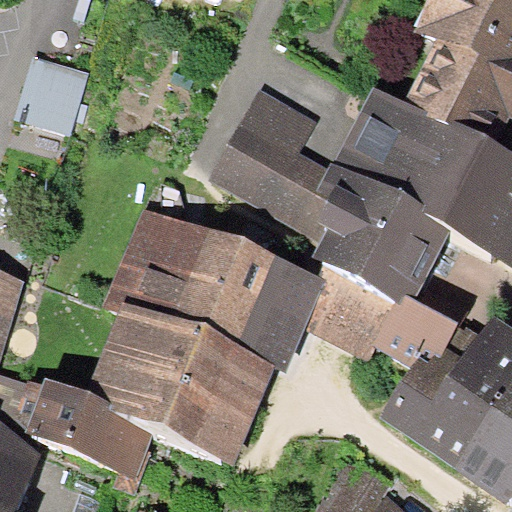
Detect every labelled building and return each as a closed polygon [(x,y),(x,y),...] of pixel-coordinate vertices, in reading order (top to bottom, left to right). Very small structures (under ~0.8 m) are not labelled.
[(511,0),(425,0),(412,27),(436,40),(404,103),(494,148),(510,117),(511,118),(511,0)] [(89,73),(33,57),(16,119),(72,135),(89,73)] [(318,245),(312,256),(326,263),(396,297),(401,301),(404,293),(415,299),(449,228),(511,262),(511,157),(494,148),(404,103),(373,87),(329,168),(314,194),(330,200),(320,221),(328,226),(318,245)] [(317,122),(259,89),(208,180),(318,245),(328,226),(320,221),(330,200),(314,194),(329,168),(300,152),(317,122)] [(146,205),(108,296),(276,365),(288,370),(303,330),(328,281),(319,277),(146,205)] [(369,363),(377,347),(372,345),(396,297),(326,263),(319,277),(328,281),(303,330),(369,363)] [(0,355),(28,280),(0,270),(0,355)] [(415,299),(404,293),(401,301),(396,297),(372,345),(377,347),(412,369),(420,357),(429,362),(434,354),(440,358),(458,321),(415,299)] [(276,365),(108,296),(104,307),(119,313),(87,392),(113,403),(110,411),(156,430),(234,465),(276,365)] [(412,369),(379,417),(511,505),(511,327),(492,314),(479,334),(458,321),(440,358),(434,354),(429,362),(420,357),(412,369)] [(110,411),(113,403),(87,392),(46,375),(25,426),(138,473),(156,430),(110,411)] [(0,511),(18,511),(19,511),(43,453),(0,416),(0,511)] [(371,511),(390,486),(343,459),(317,511),(371,511)] [(405,511),(389,498),(376,511),(405,511)]
